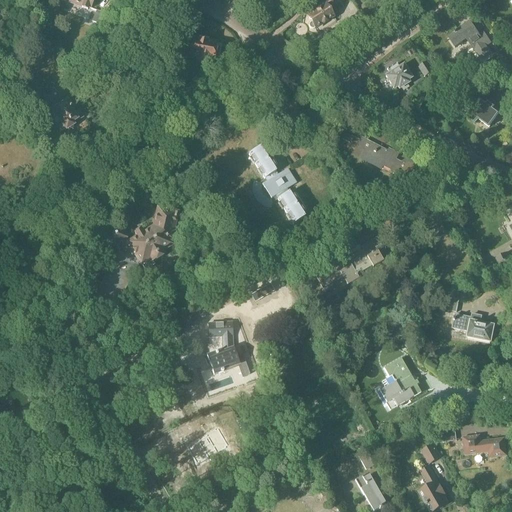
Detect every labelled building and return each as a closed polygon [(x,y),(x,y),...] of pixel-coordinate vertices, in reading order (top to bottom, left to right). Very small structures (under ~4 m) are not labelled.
[(76,0),(69,20),(80,24),(88,2),(94,5),(95,0),(76,0)] [(314,29),(333,17),(329,10),(334,6),(329,0),(323,0),(310,9),(312,13),(306,17),(310,23),(309,24),(308,25),(308,26),(308,27),(308,28),(309,28),(309,29),(310,29),(311,30),(312,30),(313,30),(314,29)] [(35,13),(22,5),(18,12),(31,20),(35,13)] [(103,26),(107,15),(96,11),(92,22),(103,26)] [(455,35),(448,39),(454,48),(466,40),(475,54),(486,46),(470,23),(454,33),(455,35)] [(192,61),(191,64),(216,70),(221,46),(211,44),(211,41),(192,37),(190,45),(186,44),(184,54),(187,55),(186,59),(192,61)] [(416,68),(423,78),(430,73),(424,63),(416,68)] [(389,74),(385,77),(393,90),(397,87),(399,90),(402,88),(403,90),(407,88),(406,85),(409,84),(407,81),(411,79),(403,66),(399,68),(396,64),(387,70),(389,74)] [(70,82),(76,79),(72,71),(66,75),(70,82)] [(89,129),(81,118),(78,112),(74,114),(70,108),(71,108),(67,101),(66,101),(64,97),(56,102),(57,104),(52,107),(51,105),(49,104),(46,106),(46,107),(50,113),(52,111),(56,118),(57,117),(61,123),(56,126),(60,131),(65,128),(66,130),(73,126),(80,135),(89,129)] [(471,97),(464,107),(471,112),(467,118),(475,124),(477,120),(488,128),(498,115),(492,110),(494,108),(487,103),(486,105),(480,101),(478,103),(471,97)] [(297,111),(301,108),(296,101),(292,103),(290,100),(272,112),(280,125),(299,114),(297,111)] [(341,139),(350,143),(353,137),(344,133),(341,139)] [(361,138),(352,156),(380,170),(382,166),(390,170),(395,180),(420,166),(407,159),(400,163),(395,160),(398,154),(388,149),(387,152),(361,138)] [(286,194),(285,192),(284,191),(296,184),(287,170),(275,177),(273,174),(276,173),(260,148),(248,155),(264,180),(258,184),(256,184),(257,188),(256,188),(256,192),(256,197),(255,197),(258,201),(262,203),(262,202),(267,204),(270,206),(270,204),(276,200),(293,225),(304,218),(288,193),(286,194)] [(404,193),(424,182),(421,177),(416,180),(417,182),(408,187),(407,185),(401,188),(404,193)] [(116,225),(104,232),(103,236),(111,248),(114,248),(116,247),(119,252),(117,256),(116,256),(94,297),(116,309),(139,265),(140,264),(145,272),(155,266),(153,263),(165,255),(162,252),(172,246),(169,241),(171,240),(179,202),(163,199),(161,210),(157,210),(153,228),(142,235),(140,231),(134,234),(136,238),(127,245),(124,242),(126,241),(127,237),(119,226),(116,225)] [(371,229),(365,219),(365,218),(359,222),(362,226),(356,229),(359,235),(371,229)] [(390,236),(386,230),(381,234),(384,239),(390,236)] [(334,262),(327,266),(314,274),(324,293),(345,282),(347,285),(359,279),(356,275),(372,266),(372,268),(383,262),(379,255),(384,252),(376,238),(360,247),(362,251),(336,266),(334,262)] [(270,284),(256,293),(260,300),(274,292),(270,284)] [(439,297),(436,309),(456,313),(459,301),(439,297)] [(248,310),(251,317),(260,313),(257,306),(248,310)] [(452,329),(468,332),(467,338),(490,343),(494,327),(480,324),(481,317),(472,315),(471,318),(455,315),(452,329)] [(249,376),(242,356),(235,356),(232,348),(232,337),(231,323),(208,324),(209,338),(221,338),(222,353),(217,355),(216,353),(214,353),(215,354),(207,357),(213,375),(220,373),(223,373),(222,371),(238,365),(243,378),(249,376)] [(16,343),(0,352),(0,356),(2,359),(13,353),(13,352),(19,349),(16,343)] [(390,411),(420,394),(400,359),(383,369),(389,379),(391,377),(394,383),(379,392),(390,411)] [(329,407),(327,402),(322,404),(324,409),(315,413),(319,423),(334,416),(329,407)] [(453,415),(439,417),(442,443),(456,441),(453,415)] [(462,438),(464,456),(488,453),(489,459),(507,457),(505,439),(481,442),(480,436),(462,438)] [(440,459),(432,446),(422,452),(429,465),(440,459)] [(358,457),(365,471),(375,465),(367,451),(358,457)] [(429,511),(433,511),(447,504),(438,489),(440,488),(429,468),(421,472),(429,487),(419,493),(429,511)] [(361,477),(354,481),(372,511),(373,511),(379,509),(381,508),(380,506),(384,504),(368,476),(363,479),(361,477)]
